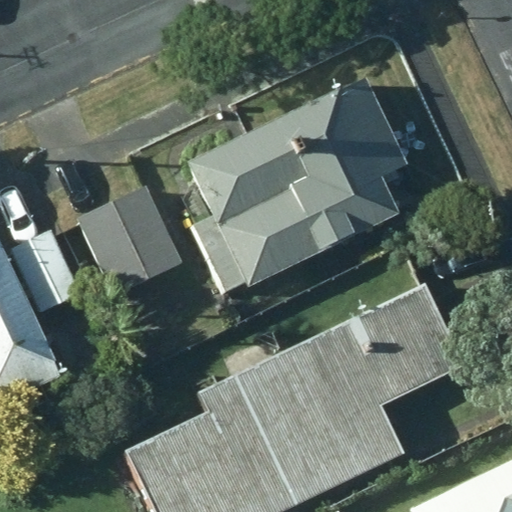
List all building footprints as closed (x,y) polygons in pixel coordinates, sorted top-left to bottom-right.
[(399,162),(357,74),(173,159),(199,215),(179,224),(211,293),(235,282),(238,287),(391,216),(372,175),(399,162)] [(177,262),(141,186),(75,217),(92,253),(77,260),(89,285),(102,279),(109,294),(177,262)] [(75,294),(45,228),(0,247),(0,252),(30,316),(75,294)] [(0,400),(52,376),(0,268),(0,400)] [(456,363),(417,283),(189,392),(198,410),(113,452),(142,511),(273,511),(396,454),(372,405),(456,363)] [(511,511),(511,454),(396,507),(398,511),(511,511)]
